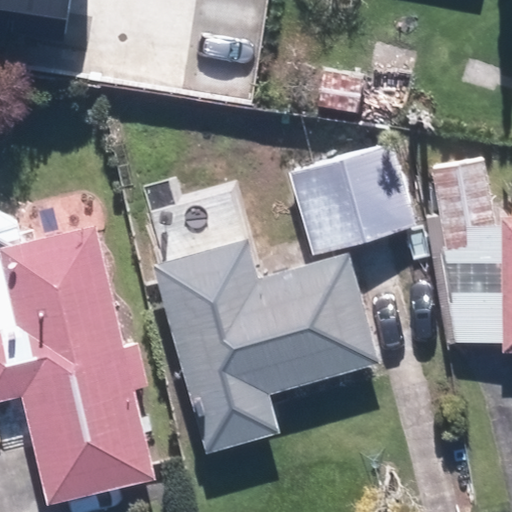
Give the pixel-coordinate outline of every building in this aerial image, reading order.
[(8,0),(0,0),(0,10),(7,11),(8,0)] [(71,0),(8,0),(7,11),(68,21),(71,0)] [(163,0),(158,59),(216,65),(214,77),(232,79),(233,66),(259,68),(265,0),(163,0)] [(288,171),(312,257),(366,243),(416,228),(391,142),(288,171)] [(494,202),(483,154),(431,165),(440,215),(426,217),(446,346),(456,341),(478,342),(504,344),(503,213),(494,202)] [(0,403),(30,399),(52,502),(157,480),(104,226),(38,237),(0,213),(0,403)] [(511,213),(503,213),(504,344),(504,351),(511,350),(511,213)] [(253,238),(148,264),(196,456),(282,434),(270,390),(373,364),(346,255),(263,276),(253,238)]
